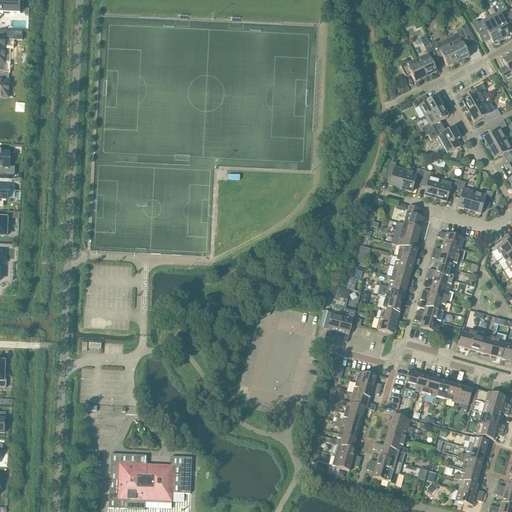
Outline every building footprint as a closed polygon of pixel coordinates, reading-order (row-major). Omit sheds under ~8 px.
[(0,0),(0,14),(19,15),(19,13),(21,14),(21,0),(0,0)] [(505,8),(489,18),(491,22),(502,41),(511,36),(507,30),(511,26),(511,20),(508,13),(505,8)] [(419,22),(413,24),(416,30),(422,28),(419,22)] [(502,41),(491,22),(477,30),(473,22),(470,24),(474,31),(481,44),(490,39),(493,46),(502,41)] [(457,34),(446,39),(458,63),(469,58),(465,49),(476,44),(467,27),(462,30),(462,29),(456,31),(457,34)] [(0,73),(3,74),(3,63),(4,63),(5,40),(22,41),(22,32),(0,31),(0,73)] [(458,63),(446,39),(436,44),(435,41),(429,44),(431,48),(438,62),(443,60),(447,68),(458,63)] [(438,62),(431,48),(425,51),(427,55),(417,60),(425,78),(436,73),(432,65),(438,62)] [(511,79),(511,58),(510,55),(501,60),(505,67),(497,72),(504,84),(511,79)] [(425,78),(417,60),(408,64),(406,60),(399,64),(405,77),(410,75),(414,83),(425,78)] [(0,98),(8,98),(8,82),(7,82),(8,74),(3,74),(0,73),(0,98)] [(468,113),(485,103),(480,93),(485,90),(482,84),(467,93),(470,98),(462,103),(468,113)] [(393,87),(385,90),(388,99),(396,96),(393,87)] [(425,117),(442,107),(436,97),(428,101),(425,96),(412,104),(415,109),(419,107),(425,117)] [(406,101),(399,105),(402,112),(410,108),(406,101)] [(485,103),(468,113),(474,124),(482,119),(485,124),(500,116),(496,110),(491,113),(485,103)] [(425,138),(428,136),(442,128),(439,122),(448,118),(442,107),(425,117),(429,125),(420,130),(425,138)] [(503,121),(497,124),(488,129),(491,135),(483,139),(488,150),(506,140),(500,130),(506,127),(503,121)] [(442,128),(428,136),(431,142),(436,138),(446,156),(460,148),(456,141),(460,139),(454,128),(445,133),(442,128)] [(506,161),(511,157),(511,149),(511,150),(506,140),(488,150),(494,160),(503,156),(506,161)] [(0,175),(14,177),(14,168),(8,167),(9,152),(1,152),(1,151),(0,151),(0,175)] [(508,182),(511,178),(511,157),(506,161),(509,167),(501,172),(508,182)] [(400,191),(405,171),(394,168),(396,164),(389,162),(385,177),(391,178),(388,187),(400,191)] [(405,171),(400,191),(412,194),(414,185),(420,186),(424,172),(418,170),(416,175),(405,171)] [(424,172),(420,186),(426,188),(423,197),(435,200),(440,181),(429,178),(430,174),(424,172)] [(6,188),(14,189),(15,181),(0,179),(0,201),(5,201),(6,188)] [(440,181),(435,200),(446,204),(449,195),(455,196),(459,182),(452,180),(451,184),(440,181)] [(469,212),(474,193),(463,190),(465,184),(459,182),(455,196),(460,198),(457,209),(469,212)] [(474,193),(469,212),(480,215),(483,206),(489,208),(493,193),(486,192),(485,196),(474,193)] [(403,225),(420,230),(423,219),(418,218),(420,210),(408,207),(403,225)] [(417,240),(420,230),(403,225),(398,224),(397,228),(402,229),(400,235),(417,240)] [(415,250),(417,240),(400,235),(398,242),(393,240),(392,245),(399,247),(400,247),(414,251),(415,250)] [(443,246),(460,250),(464,240),(446,235),(443,246)] [(502,259),(511,253),(511,241),(511,240),(496,250),(502,259)] [(443,246),(440,256),(458,261),(462,262),(464,251),(460,250),(443,246)] [(370,250),(360,247),(357,257),(367,260),(370,250)] [(400,247),(399,247),(397,257),(414,262),(413,264),(418,266),(419,261),(415,259),(417,251),(415,250),(414,251),(400,247)] [(511,265),(511,253),(502,259),(508,268),(511,265)] [(455,271),(458,261),(440,256),(437,266),(455,271)] [(397,257),(394,267),(411,272),(413,264),(414,262),(397,257)] [(469,272),(476,274),(478,266),(471,265),(469,272)] [(452,282),(455,271),(437,266),(434,277),(452,282)] [(394,267),(391,278),(408,283),(407,285),(412,287),(413,282),(409,280),(411,272),(394,267)] [(449,292),(452,282),(434,277),(432,287),(449,292)] [(391,278),(388,288),(405,293),(407,285),(408,283),(391,278)] [(377,296),(385,299),(402,304),(401,306),(406,307),(408,303),(403,301),(405,293),(388,288),(380,286),(377,296)] [(337,297),(339,289),(330,287),(328,295),(337,297)] [(446,302),(449,292),(432,287),(429,298),(446,302)] [(508,294),(503,298),(506,303),(511,300),(508,294)] [(443,313),(446,302),(429,298),(426,308),(443,313)] [(385,299),(382,309),(399,314),(401,306),(402,304),(385,299)] [(440,323),(443,313),(426,308),(423,318),(440,323)] [(382,309),(379,320),(396,324),(396,327),(400,328),(402,323),(397,322),(399,314),(382,309)] [(323,311),(319,327),(327,330),(332,313),(323,311)] [(332,313),(327,330),(338,333),(343,316),(332,313)] [(343,316),(338,333),(348,336),(353,319),(343,316)] [(440,323),(423,318),(420,329),(437,334),(440,323)] [(379,320),(376,330),(393,335),(396,327),(396,324),(379,320)] [(469,351),(474,333),(463,330),(458,348),(469,351)] [(484,336),(474,333),(469,351),(479,354),(484,336)] [(479,354),(490,357),(494,339),(484,336),(479,354)] [(490,357),(500,359),(505,342),(494,339),(490,357)] [(511,344),(505,342),(500,359),(511,363),(511,357),(511,344)] [(415,392),(420,375),(412,373),(413,368),(408,367),(407,372),(409,372),(404,389),(415,392)] [(355,384),(372,389),(375,378),(358,373),(355,384)] [(425,395),(436,398),(441,381),(433,379),(434,374),(429,373),(428,377),(430,378),(425,395)] [(428,377),(420,375),(415,392),(425,395),(430,378),(428,377)] [(446,401),(457,404),(461,387),(453,385),(455,380),(450,378),(448,383),(451,384),(446,401)] [(436,398),(446,401),(451,384),(448,383),(441,381),(436,398)] [(369,399),(372,389),(355,384),(352,394),(369,399)] [(472,390),(461,387),(457,404),(467,407),(472,390)] [(476,391),(464,433),(475,437),(495,442),(497,437),(501,438),(502,434),(498,433),(498,431),(499,430),(503,431),(504,427),(500,426),(501,421),(503,416),(507,417),(508,413),(504,412),(504,410),(505,409),(509,410),(510,406),(506,405),(507,400),(487,394),(476,391)] [(352,394),(350,404),(349,405),(364,409),(366,410),(369,399),(352,394)] [(3,400),(2,408),(11,409),(11,401),(3,400)] [(361,419),(364,409),(349,405),(350,404),(342,402),(341,407),(346,408),(344,414),(361,419)] [(358,430),(361,419),(344,414),(342,421),(337,419),(336,423),(358,430)] [(410,421),(392,416),(389,427),(412,433),(413,429),(408,428),(410,421)] [(355,440),(358,430),(336,423),(335,427),(340,429),(338,435),(355,440)] [(389,427),(386,437),(404,442),(406,436),(411,438),(412,433),(389,427)] [(447,431),(441,429),(439,437),(445,438),(447,431)] [(353,450),(355,440),(338,435),(336,441),(331,440),(317,436),(316,441),(322,442),(333,445),(337,447),(338,446),(353,450)] [(386,437),(384,447),(384,448),(399,452),(398,453),(404,454),(406,455),(407,450),(402,449),(404,442),(386,437)] [(467,449),(484,454),(487,443),(465,437),(464,441),(469,443),(467,449)] [(322,442),(316,441),(313,449),(319,451),(322,442)] [(333,445),(330,455),(335,456),(352,461),(355,450),(353,450),(338,446),(337,447),(333,445)] [(378,458),(401,464),(404,454),(398,453),(399,452),(384,448),(384,447),(381,447),(378,458)] [(319,451),(313,449),(310,462),(316,463),(320,451),(319,451)] [(481,464),(484,454),(467,449),(466,455),(460,454),(459,458),(481,464)] [(171,458),(170,464),(170,466),(146,465),(147,457),(110,455),(110,468),(110,472),(108,509),(144,511),(145,502),(171,503),(171,504),(172,504),(172,494),(190,495),(191,459),(171,458)] [(352,461),(335,456),(332,467),(349,472),(352,461)] [(378,458),(375,468),(398,474),(401,464),(378,458)] [(479,475),(481,464),(459,458),(458,462),(463,464),(461,470),(479,475)] [(398,474),(375,468),(372,479),(389,483),(388,486),(395,488),(398,474)] [(427,471),(420,470),(417,479),(424,481),(427,471)] [(476,485),(479,475),(461,470),(460,476),(454,474),(453,479),(461,481),(476,485)] [(435,474),(429,472),(426,482),(432,484),(435,474)] [(461,481),(458,491),(475,496),(478,485),(476,485),(461,481)] [(437,489),(431,484),(426,488),(432,494),(437,489)] [(475,496),(458,491),(455,502),(472,507),(475,496)] [(511,495),(504,493),(501,503),(511,506),(511,495)] [(511,511),(511,506),(501,503),(499,509),(492,507),(490,511),(511,511)]
